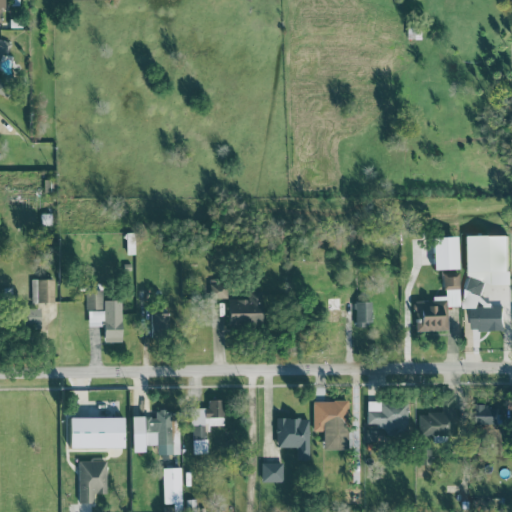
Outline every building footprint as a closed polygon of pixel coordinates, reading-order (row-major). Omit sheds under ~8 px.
[(504,233),(462,234),(462,269),(504,269),(504,233)] [(453,267),(453,235),(428,235),(429,268),(453,267)] [(487,270),(463,270),(463,278),(487,278),(487,270)] [(445,329),(444,306),(458,305),(456,272),(440,273),(441,295),(428,295),(428,301),(412,302),(413,331),(445,329)] [(52,301),(51,277),(28,278),(29,301),(52,301)] [(479,294),(481,280),(465,277),(462,290),(479,294)] [(207,283),(207,299),(224,299),(224,283),(207,283)] [(118,299),(99,299),(99,289),(83,289),(84,326),(100,325),(100,341),(118,341),(118,299)] [(258,324),(257,291),(245,291),(245,298),(224,299),(224,324),(258,324)] [(325,321),(339,321),(338,296),(325,296),(325,321)] [(352,320),(369,321),(369,300),(352,300),(352,320)] [(500,306),(468,305),(467,328),(499,329),(500,306)] [(37,306),(16,307),(17,328),(38,327),(37,306)] [(165,312),(143,312),(144,328),(165,328),(165,312)] [(455,394),(439,395),(439,411),(415,412),(416,435),(456,434),(455,394)] [(221,424),(220,398),(204,399),(205,406),(188,407),(190,454),(205,453),(204,425),(221,424)] [(311,431),(320,430),(321,448),(345,448),(345,399),(310,400),(311,431)] [(406,401),(365,400),(364,423),(374,423),(374,430),(367,430),(367,433),(404,434),(406,401)] [(500,403),(472,403),(472,423),(500,422),(500,403)] [(177,453),(176,429),(167,430),(166,409),(152,410),(152,415),(127,416),(128,451),(142,450),(141,444),(154,444),(154,454),(177,453)] [(69,417),(69,448),(122,448),(122,417),(69,417)] [(306,417),(274,417),(273,446),(294,446),(294,458),(306,458),(306,417)] [(428,448),(416,448),(417,463),(428,463),(428,448)] [(77,461),(76,502),(93,503),(93,492),(104,492),(105,461),(77,461)] [(279,462),(258,462),(258,481),(280,481),(279,462)] [(179,466),(159,467),(159,503),(179,502),(179,466)]
